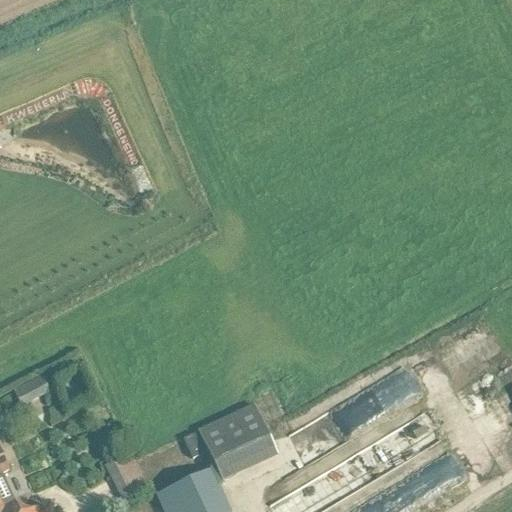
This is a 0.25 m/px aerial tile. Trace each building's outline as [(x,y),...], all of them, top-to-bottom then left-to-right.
[(22,407),(50,392),(43,378),(15,392),(22,407)] [(198,432),(212,464),(267,438),(253,407),(198,432)] [(0,511),(44,511),(42,507),(33,511),(31,511),(18,511),(14,504),(4,509),(0,501),(0,475),(3,473),(8,471),(0,451),(0,511)] [(131,454),(106,467),(123,501),(148,489),(131,454)] [(155,496),(162,511),(230,511),(213,471),(155,496)]
